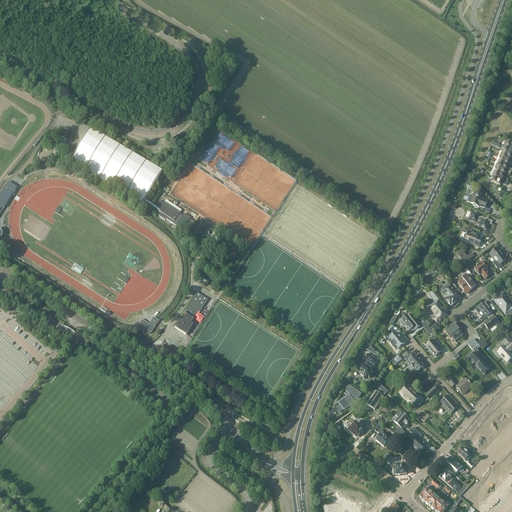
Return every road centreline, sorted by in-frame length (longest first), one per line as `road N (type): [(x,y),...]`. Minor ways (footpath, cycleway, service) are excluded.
road 1 (tertiary): [(0,54),(128,126),(170,127),(193,100),(193,63),(117,0)]
road 2 (residential): [(229,430),(204,397),(0,267)]
road 3 (primary): [(372,302),(430,200),(470,97)]
road 4 (primary): [(302,473),(317,402),(372,302)]
road 5 (primary): [(372,302),(306,407),(293,467)]
